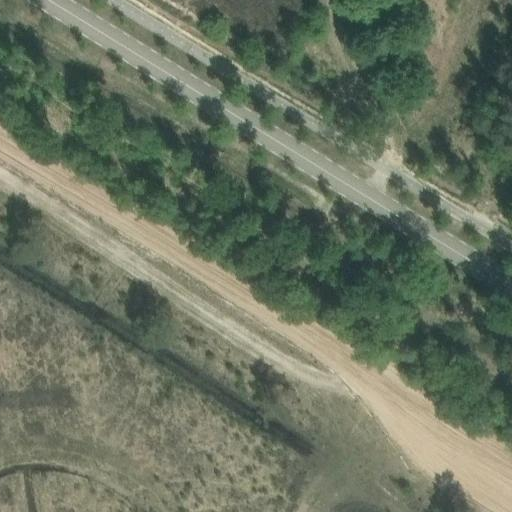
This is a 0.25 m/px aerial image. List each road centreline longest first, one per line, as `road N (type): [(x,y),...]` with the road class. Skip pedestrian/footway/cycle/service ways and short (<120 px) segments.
road 1 (track): [(511,475),(0,153)]
road 2 (tertiary): [(511,287),(48,0)]
road 3 (track): [(385,392),(304,511)]
